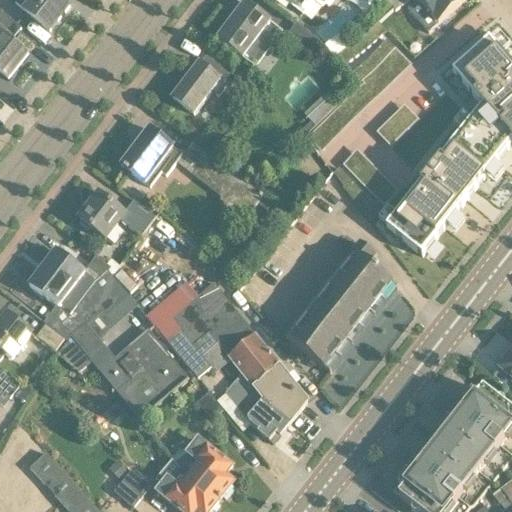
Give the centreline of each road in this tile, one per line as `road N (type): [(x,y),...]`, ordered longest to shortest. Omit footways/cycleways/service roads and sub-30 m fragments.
road 1 (secondary): [(306,511),(511,251)]
road 2 (residential): [(60,130),(162,0)]
